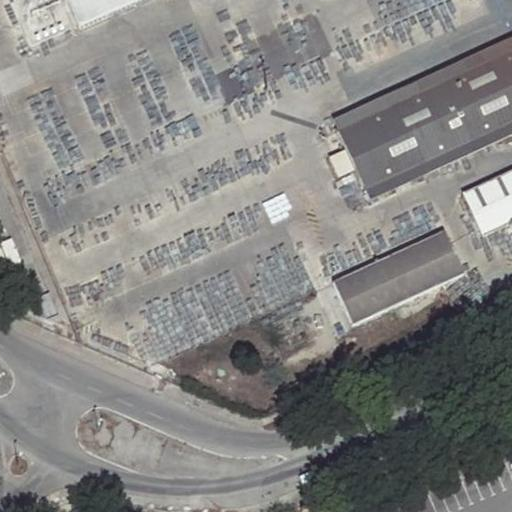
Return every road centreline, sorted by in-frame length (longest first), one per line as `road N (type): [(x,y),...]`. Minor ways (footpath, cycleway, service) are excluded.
road 1 (tertiary): [(49,460),(142,485),(218,488),(366,447)]
road 2 (tertiary): [(366,447),(280,447),(221,436),(67,369)]
road 3 (tertiary): [(511,385),(366,447)]
